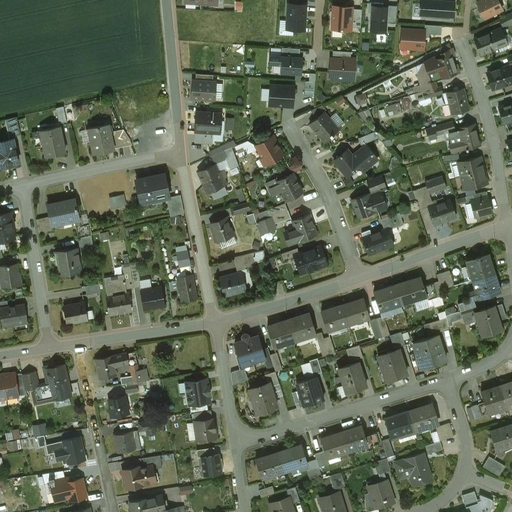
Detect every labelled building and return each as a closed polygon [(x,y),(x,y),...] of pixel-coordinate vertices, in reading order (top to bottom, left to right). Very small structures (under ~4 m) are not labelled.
[(454,2),(429,0),(421,0),(420,14),(429,15),(429,18),(451,19),(451,16),(453,16),(454,2)] [(497,0),(482,0),(477,3),(484,18),(502,9),(497,0)] [(306,4),(288,3),(286,28),(304,30),(306,4)] [(369,3),(369,13),(371,13),(370,31),(385,32),(386,22),(387,7),(383,6),(383,5),(383,3),(369,3)] [(350,7),(343,7),(334,6),(332,29),(341,29),(341,30),(342,30),(342,29),(350,30),(351,27),(352,9),(352,7),(350,7)] [(387,7),(386,22),(396,23),(397,6),(396,6),(396,7),(387,7)] [(352,9),(351,27),(361,28),(362,10),(352,9)] [(511,13),(499,19),(503,27),(511,22),(511,13)] [(424,38),(426,38),(429,36),(429,34),(441,35),(442,26),(425,25),(425,31),(424,38)] [(425,31),(402,29),(400,47),(423,49),(424,38),(425,31)] [(492,32),(474,39),(480,55),(498,48),(498,47),(507,44),(501,31),(493,34),(492,32)] [(282,55),(295,56),(295,48),(282,48),(282,55)] [(442,57),(435,59),(434,57),(424,62),(430,82),(430,83),(435,81),(457,74),(459,71),(457,66),(454,65),(452,56),(453,54),(451,49),(441,54),(442,57)] [(343,59),(343,52),(333,51),(332,59),(343,59)] [(282,55),(279,55),(279,65),(281,65),(280,73),(302,75),(303,57),(295,56),(282,55)] [(332,59),(330,59),(329,77),(331,77),(331,79),(354,80),(355,59),(351,59),(343,59),(332,59)] [(504,67),(487,73),(492,89),(511,83),(509,76),(511,74),(511,64),(510,65),(504,67)] [(426,71),(417,74),(420,85),(430,82),(426,71)] [(196,74),(196,81),(213,82),(213,75),(196,74)] [(196,81),(193,81),(192,98),(214,99),(215,82),(213,82),(196,81)] [(315,82),(305,81),(304,95),(314,96),(314,95),(315,82)] [(420,85),(413,87),(415,94),(437,87),(435,81),(430,83),(430,82),(420,85)] [(294,86),(271,85),(269,105),(292,107),(294,86)] [(415,94),(417,101),(442,93),(440,86),(437,87),(415,94)] [(446,92),(449,104),(452,113),(452,114),(468,110),(463,88),(446,92)] [(356,96),(359,104),(365,102),(366,100),(365,95),(363,94),(356,96)] [(511,102),(498,107),(503,123),(511,120),(511,102)] [(395,104),(387,107),(389,115),(397,113),(395,104)] [(313,109),(311,110),(316,118),(324,112),(326,110),(322,105),(313,109)] [(63,106),(56,108),(59,124),(67,122),(63,106)] [(367,109),(357,113),(365,122),(373,120),(367,109)] [(221,114),(196,112),(195,131),(196,131),(213,133),(220,133),(221,114)] [(324,112),(316,118),(310,123),(315,129),(314,129),(325,142),(332,135),(338,130),(324,112)] [(17,117),(8,119),(12,136),(20,134),(17,117)] [(452,122),(433,127),(435,135),(436,135),(446,132),(455,129),(454,128),(452,122)] [(449,143),(448,143),(451,152),(466,149),(466,150),(467,150),(467,148),(480,145),(474,123),(458,128),(461,140),(449,143)] [(108,124),(88,128),(93,153),(113,149),(108,124)] [(59,126),(40,130),(46,157),(65,153),(59,126)] [(435,135),(433,127),(426,129),(429,140),(437,137),(436,135),(435,135)] [(455,129),(446,132),(449,143),(461,140),(458,128),(454,128),(455,129)] [(123,130),(113,131),(116,148),(132,145),(129,139),(123,130)] [(213,133),(196,131),(195,142),(205,143),(205,135),(213,136),(213,133)] [(273,136),(263,141),(255,145),(262,158),(263,157),(266,164),(264,165),(264,166),(283,155),(275,142),(274,143),(271,137),(273,136)] [(13,139),(0,141),(0,166),(18,163),(13,139)] [(209,151),(211,156),(228,148),(225,143),(209,151)] [(366,145),(352,156),(359,164),(358,164),(363,171),(377,159),(366,145)] [(211,156),(214,163),(225,158),(226,160),(231,158),(228,148),(211,156)] [(347,149),(333,160),(339,167),(347,176),(354,170),(353,168),(358,164),(359,164),(352,156),(347,149)] [(395,156),(391,159),(389,167),(390,171),(401,166),(395,156)] [(480,157),(458,162),(461,175),(483,169),(480,157)] [(215,164),(198,171),(207,193),(210,191),(214,198),(227,193),(223,185),(226,184),(224,178),(227,177),(224,169),(218,172),(215,164)] [(403,167),(384,175),(388,186),(395,183),(393,177),(405,173),(403,167)] [(483,169),(461,175),(464,189),(487,183),(483,169)] [(292,172),(278,180),(276,181),(281,191),(286,202),(303,192),(292,172)] [(164,173),(136,179),(141,203),(169,197),(164,173)] [(381,175),(366,180),(371,193),(386,187),(381,175)] [(442,176),(425,182),(429,193),(446,187),(442,176)] [(276,181),(278,180),(277,177),(265,183),(271,195),(281,191),(276,181)] [(422,187),(412,190),(415,201),(426,197),(422,187)] [(485,191),(473,194),(474,200),(486,197),(485,191)] [(380,192),(369,196),(375,211),(386,207),(380,192)] [(368,193),(351,199),(354,207),(355,207),(359,217),(375,212),(375,211),(369,196),(368,193)] [(125,194),(109,198),(111,210),(127,206),(125,194)] [(474,200),(470,201),(474,217),(492,213),(488,196),(486,197),(474,200)] [(181,197),(167,200),(170,216),(184,213),(181,197)] [(75,198),(47,204),(49,216),(51,225),(52,225),(65,222),(65,221),(75,219),(75,222),(74,222),(75,226),(83,225),(81,216),(78,217),(75,198)] [(450,200),(428,207),(434,224),(455,217),(450,200)] [(249,201),(230,206),(232,214),(251,208),(249,201)] [(285,204),(269,210),(271,216),(288,210),(285,204)] [(288,210),(271,216),(274,224),(290,218),(288,210)] [(0,213),(0,241),(15,239),(13,229),(12,229),(10,212),(0,213)] [(403,225),(399,213),(380,219),(383,226),(395,222),(396,227),(403,225)] [(309,214),(291,220),(291,221),(293,220),(297,231),(296,231),(299,240),(316,234),(309,214)] [(49,216),(36,219),(38,234),(53,231),(52,225),(51,225),(49,216)] [(226,217),(210,223),(217,242),(233,235),(226,217)] [(83,225),(75,226),(78,238),(91,235),(88,223),(83,225)] [(384,229),(371,234),(369,230),(361,233),(363,237),(362,238),(369,254),(390,246),(393,245),(393,244),(390,245),(385,230),(388,229),(387,228),(384,229)] [(296,231),(287,235),(290,244),(299,240),(296,231)] [(91,235),(78,238),(79,245),(92,243),(91,235)] [(321,246),(301,253),(302,254),(302,255),(308,271),(327,264),(321,246)] [(77,248),(58,251),(62,275),(81,271),(77,248)] [(297,248),(281,253),(283,261),(295,257),(302,255),(302,254),(300,255),(297,248)] [(263,250),(233,257),(236,270),(255,266),(254,261),(265,259),(263,250)] [(187,251),(176,253),(179,267),(190,265),(187,251)] [(488,254),(466,261),(472,280),(494,273),(488,254)] [(302,255),(295,257),(300,273),(308,271),(302,255)] [(137,262),(130,263),(131,271),(134,288),(141,286),(137,262)] [(130,263),(122,264),(123,272),(131,271),(130,263)] [(16,264),(9,265),(9,264),(0,265),(0,282),(1,287),(21,284),(19,273),(18,273),(16,264)] [(449,270),(437,274),(438,281),(440,290),(454,285),(449,270)] [(131,271),(123,272),(123,274),(124,282),(126,289),(134,288),(131,271)] [(241,272),(219,277),(224,296),(246,290),(241,272)] [(500,292),(494,273),(472,280),(475,290),(478,298),(478,299),(500,292)] [(123,274),(104,278),(105,285),(124,282),(123,274)] [(192,274),(177,277),(181,302),(197,299),(192,274)] [(420,277),(395,285),(400,304),(426,296),(420,277)] [(438,281),(426,285),(430,300),(441,296),(440,290),(438,281)] [(105,285),(107,297),(106,297),(109,315),(119,313),(119,312),(131,310),(131,311),(128,293),(117,295),(116,293),(123,291),(123,290),(126,289),(124,282),(105,285)] [(99,284),(85,286),(86,295),(100,292),(99,284)] [(395,285),(373,292),(379,311),(400,304),(395,285)] [(161,287),(140,291),(143,309),(164,305),(161,287)] [(475,290),(467,292),(469,299),(473,298),(473,299),(478,298),(475,290)] [(363,298),(342,305),(348,325),(369,318),(363,298)] [(469,299),(458,303),(460,311),(475,306),(473,299),(473,298),(469,299)] [(84,302),(63,306),(67,324),(87,320),(84,302)] [(477,312),(474,312),(474,313),(481,336),(501,329),(496,314),(504,311),(502,304),(477,312)] [(8,307),(0,308),(0,309),(3,326),(13,324),(13,325),(27,322),(24,305),(8,307)] [(342,305),(321,311),(327,331),(339,328),(340,330),(349,328),(348,325),(342,305)] [(475,306),(460,311),(462,317),(474,313),(474,312),(477,312),(475,306)] [(309,313),(288,320),(294,340),(302,337),(302,339),(315,335),(316,334),(309,313)] [(383,316),(376,318),(382,337),(389,335),(390,335),(383,316)] [(376,318),(369,321),(375,340),(382,337),(376,318)] [(446,318),(429,323),(433,336),(435,335),(434,333),(443,329),(443,330),(449,329),(446,318)] [(288,320),(267,326),(274,348),(287,343),(287,342),(294,340),(288,320)] [(324,340),(321,332),(316,334),(315,335),(322,356),(328,355),(324,340)] [(390,335),(389,335),(393,348),(405,344),(401,332),(390,335)] [(433,336),(413,342),(417,353),(416,353),(421,369),(446,361),(441,345),(440,345),(437,336),(435,335),(433,336)] [(243,340),(234,343),(242,366),(265,359),(262,350),(257,336),(249,338),(243,340)] [(335,353),(330,338),(324,340),(328,355),(335,353)] [(359,345),(346,349),(347,355),(354,353),(356,359),(363,357),(359,345)] [(268,348),(262,350),(265,359),(268,368),(273,366),(270,355),(268,348)] [(399,349),(377,356),(380,364),(383,363),(388,380),(407,374),(399,349)] [(277,353),(270,355),(273,366),(275,372),(282,369),(277,353)] [(96,360),(100,378),(116,375),(114,367),(127,364),(125,354),(112,357),(96,360)] [(317,358),(309,361),(313,375),(321,372),(317,358)] [(358,362),(338,368),(346,393),(366,387),(358,362)] [(35,371),(22,374),(24,387),(25,391),(32,389),(35,404),(71,396),(64,365),(46,369),(49,382),(38,385),(35,371)] [(137,365),(130,366),(132,376),(133,382),(141,380),(137,365)] [(244,368),(231,372),(233,385),(248,380),(244,368)] [(275,372),(264,375),(267,383),(269,383),(270,386),(279,384),(275,372)] [(14,373),(3,375),(7,398),(18,396),(17,388),(15,375),(14,373)] [(22,373),(15,375),(17,388),(24,387),(22,374),(22,373)] [(132,376),(121,378),(122,385),(134,383),(133,382),(132,376)] [(316,376),(296,383),(299,391),(299,390),(304,406),(303,406),(304,407),(323,400),(316,376)] [(159,379),(150,380),(151,393),(160,391),(159,379)] [(206,379),(186,382),(189,405),(207,402),(210,402),(209,395),(210,394),(208,386),(207,386),(206,379)] [(511,382),(500,386),(506,407),(511,405),(511,382)] [(270,386),(269,383),(267,383),(249,389),(252,398),(253,398),(257,412),(256,412),(257,413),(277,407),(270,386)] [(137,385),(125,387),(126,393),(138,391),(137,385)] [(500,386),(481,392),(484,402),(487,413),(488,413),(506,407),(500,386)] [(125,396),(108,399),(110,409),(109,409),(110,418),(129,414),(125,396)] [(207,402),(189,405),(190,412),(193,412),(208,410),(207,402)] [(484,402),(470,406),(474,419),(488,414),(488,413),(487,413),(484,402)] [(431,404),(422,407),(422,408),(409,412),(409,411),(408,411),(414,430),(414,431),(437,424),(435,418),(436,418),(435,417),(435,418),(433,411),(433,410),(433,411),(431,405),(431,404)] [(208,410),(193,412),(194,422),(212,419),(211,409),(208,410)] [(399,415),(393,417),(392,416),(385,419),(391,439),(399,436),(399,435),(414,430),(408,411),(399,414),(399,415)] [(212,419),(194,422),(197,440),(216,437),(213,419),(212,419)] [(153,421),(138,423),(139,431),(146,430),(147,436),(155,435),(153,421)] [(449,422),(435,427),(439,441),(453,436),(449,422)] [(511,424),(489,431),(497,454),(503,452),(502,448),(511,444),(511,424)] [(361,426),(343,432),(349,450),(367,444),(364,436),(361,426)] [(378,431),(364,436),(367,444),(370,444),(371,446),(382,443),(381,441),(378,431)] [(131,432),(114,435),(118,452),(134,449),(131,432)] [(343,432),(321,439),(324,450),(327,458),(327,457),(327,456),(338,453),(338,454),(349,451),(349,450),(343,432)] [(80,437),(63,441),(65,449),(55,452),(56,453),(57,460),(62,459),(63,464),(85,460),(80,437)] [(388,438),(381,441),(382,443),(387,457),(394,455),(388,438)] [(48,454),(56,453),(55,452),(65,449),(63,441),(46,445),(48,454)] [(439,441),(425,445),(428,454),(442,449),(439,441)] [(300,445),(278,452),(284,471),(306,464),(300,445)] [(201,457),(215,455),(214,448),(196,450),(197,458),(201,457)] [(324,450),(314,454),(318,467),(329,464),(327,457),(327,458),(324,450)] [(278,452),(255,459),(261,479),(269,476),(283,471),(284,472),(284,471),(278,452)] [(404,459),(394,462),(398,474),(408,470),(413,486),(432,480),(423,452),(404,458),(404,459)] [(139,467),(122,470),(126,489),(143,485),(154,483),(152,475),(154,474),(153,469),(162,468),(160,455),(143,458),(144,467),(139,468),(139,467)] [(201,457),(203,475),(221,473),(219,455),(215,455),(201,457)] [(499,462),(489,456),(482,467),(493,473),(499,462)] [(387,457),(377,461),(381,473),(391,470),(387,457)] [(505,466),(499,462),(493,473),(498,476),(505,466)] [(318,467),(307,470),(310,481),(322,478),(318,467)] [(63,471),(42,474),(43,478),(44,484),(46,484),(50,483),(50,482),(65,479),(63,471)] [(341,472),(329,476),(334,490),(345,487),(341,472)] [(82,478),(66,482),(65,479),(50,482),(50,483),(52,492),(55,501),(69,498),(69,501),(87,497),(82,478)] [(386,479),(368,485),(372,499),(373,499),(376,508),(375,508),(375,509),(394,503),(386,479)] [(191,486),(180,488),(181,494),(192,492),(191,486)] [(272,486),(259,490),(261,497),(274,493),(272,486)] [(295,486),(286,489),(288,497),(289,497),(291,504),(300,501),(295,486)] [(345,511),(339,492),(319,498),(323,511),(345,511)] [(129,503),(131,511),(163,502),(161,495),(129,503)] [(293,511),(291,504),(289,497),(288,497),(269,503),(272,511),(293,511)] [(477,498),(464,502),(467,511),(468,511),(467,511),(476,511),(481,511),(477,498)] [(165,510),(163,502),(131,511),(149,511),(156,509),(156,510),(158,511),(165,510)]
